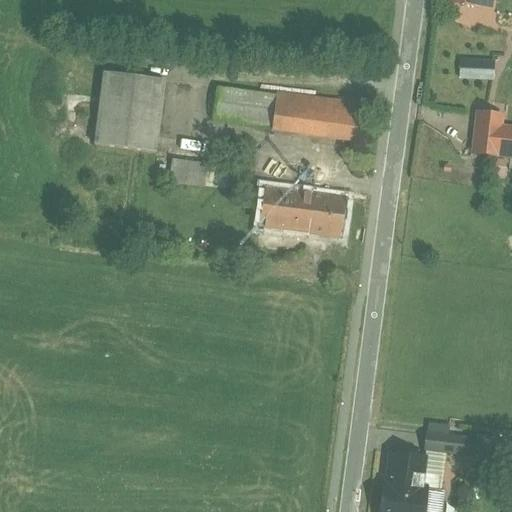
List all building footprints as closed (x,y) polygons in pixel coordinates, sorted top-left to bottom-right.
[(461,62),(460,80),(495,82),(496,64),(461,62)] [(165,82),(106,74),(99,119),(100,119),(96,146),(156,154),(160,127),(159,127),(165,82)] [(277,97),(218,89),(214,120),(273,128),(272,131),(355,142),(360,106),(277,95),(277,97)] [(503,117),(478,115),(474,154),(511,158),(511,128),(502,128),(503,117)] [(202,164),(173,160),(170,183),(199,186),(202,164)] [(507,163),(496,161),(494,174),(505,175),(507,163)] [(230,168),(202,164),(199,186),(227,190),(230,168)] [(316,196),(315,196),(315,197),(281,192),(281,191),(280,191),(280,193),(268,191),(268,190),(267,190),(267,191),(266,190),(261,229),(342,241),(348,202),(332,200),(332,199),(332,198),(331,200),(315,198),(316,196)] [(479,442),(428,436),(425,458),(426,458),(427,451),(478,457),(479,442)] [(425,458),(392,454),(388,484),(423,489),(425,471),(426,458),(425,458)] [(443,473),(425,471),(423,489),(441,491),(443,473)] [(388,484),(386,484),(386,485),(386,486),(382,511),(423,511),(424,511),(428,508),(430,497),(426,492),(427,490),(446,493),(447,492),(441,491),(423,489),(388,484)]
